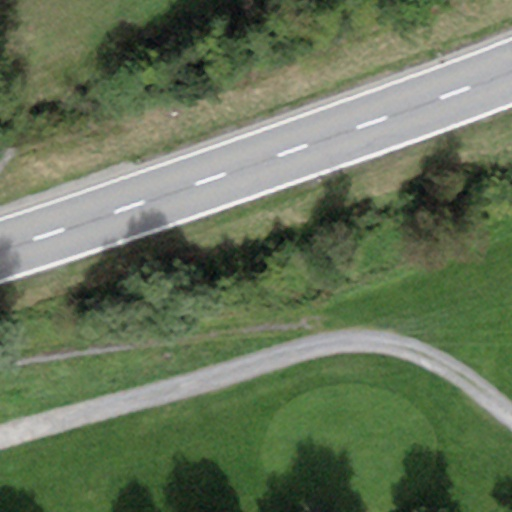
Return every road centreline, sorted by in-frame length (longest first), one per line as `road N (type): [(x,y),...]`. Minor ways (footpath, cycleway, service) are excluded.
road 1 (track): [(511,419),(416,341),(340,343),(142,392),(0,439)]
road 2 (secondary): [(0,250),(511,73)]
